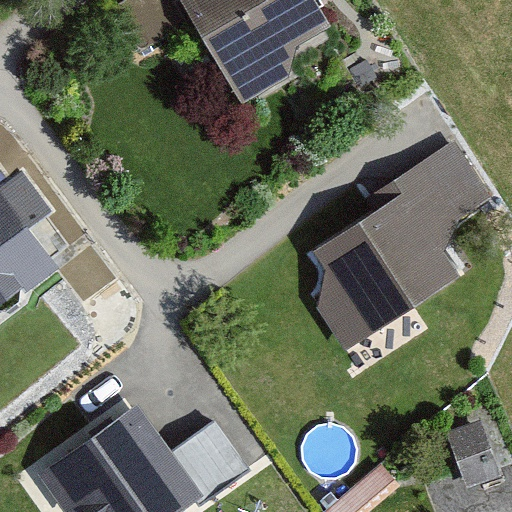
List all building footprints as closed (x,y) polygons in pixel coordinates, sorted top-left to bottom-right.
[(121,0),(143,34),(177,13),(168,0),(121,0)] [(321,0),(188,0),(245,95),(303,61),(289,37),(329,13),(321,0)] [(504,233),(448,152),(318,241),(310,296),(343,344),(504,233)] [(0,299),(52,263),(0,188),(0,299)] [(170,447),(129,390),(33,458),(71,511),(163,511),(236,460),(208,421),(170,447)]
